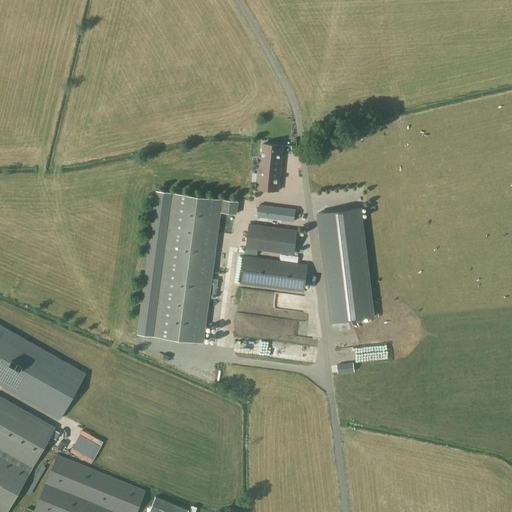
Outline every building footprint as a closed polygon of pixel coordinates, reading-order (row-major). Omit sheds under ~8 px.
[(338,144),(336,135),(316,139),(318,148),(338,144)] [(267,168),(280,169),(283,145),(263,144),(261,157),(259,156),(258,167),(267,167),(267,168)] [(278,190),(280,169),(267,168),(267,167),(258,167),(256,188),(278,190)] [(137,333),(153,336),(202,342),(220,211),(236,213),(237,201),(173,193),(156,190),(152,219),(137,333)] [(257,217),(294,222),(296,209),(259,204),(257,217)] [(331,322),(372,317),(358,208),(318,213),(331,322)] [(245,248),(293,255),(297,230),(249,224),(245,248)] [(303,291),(307,265),(244,256),(241,283),(303,291)] [(85,373),(0,325),(0,385),(59,419),(85,373)] [(277,354),(277,343),(231,343),(231,354),(277,354)] [(7,511),(55,427),(0,396),(0,510),(3,511),(7,511)] [(72,448),(93,460),(101,446),(80,435),(72,448)] [(57,454),(34,510),(27,507),(24,511),(135,511),(145,489),(57,454)] [(187,511),(189,510),(155,496),(148,511),(187,511)]
